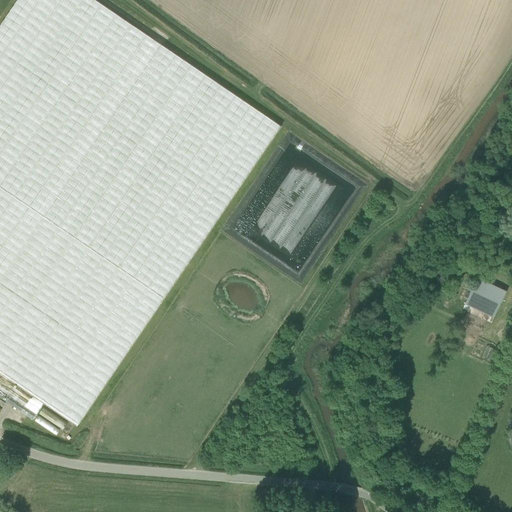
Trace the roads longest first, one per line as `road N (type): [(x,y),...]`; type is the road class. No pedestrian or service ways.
road 1 (unclassified): [(389,511),(334,488),(87,468),(0,443)]
road 2 (unknown): [(450,511),(511,358)]
